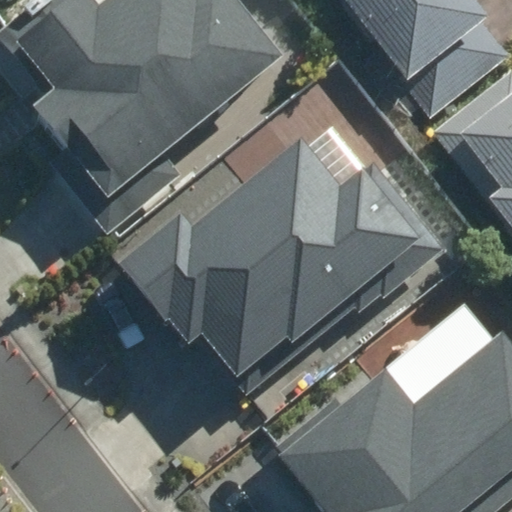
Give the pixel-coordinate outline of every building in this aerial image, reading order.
[(46,168),(104,240),(171,186),(155,167),(279,67),(225,0),(197,0),(195,1),(194,0),(121,0),(99,18),(84,0),(47,0),(46,1),(62,22),(41,39),(26,20),(0,40),(0,45),(49,106),(34,119),(62,154),(46,168)] [(339,0),(410,91),(488,30),(464,0),(339,0)] [(511,69),(428,138),(511,240),(511,69)] [(297,356),(347,310),(364,328),(442,256),(366,175),(352,189),(342,198),(295,148),(196,239),(183,226),(122,282),(233,401),(290,348),(297,356)] [(463,511),(511,471),(511,354),(498,337),(413,408),(382,371),(275,460),(318,511),(463,511)]
